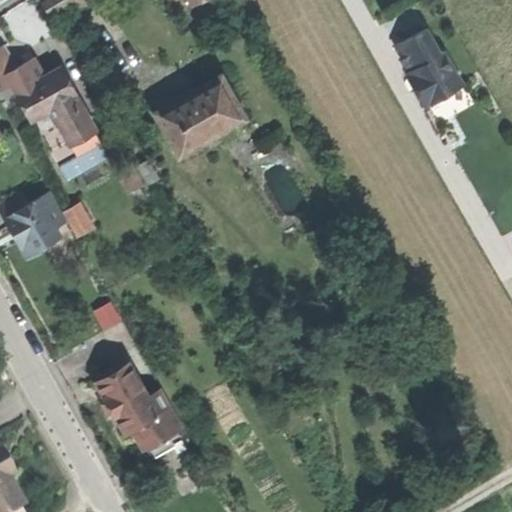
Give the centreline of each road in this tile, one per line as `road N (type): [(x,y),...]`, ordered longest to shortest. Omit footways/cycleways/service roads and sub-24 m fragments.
road 1 (unknown): [(350,0),(511,278)]
road 2 (residential): [(0,317),(112,511)]
